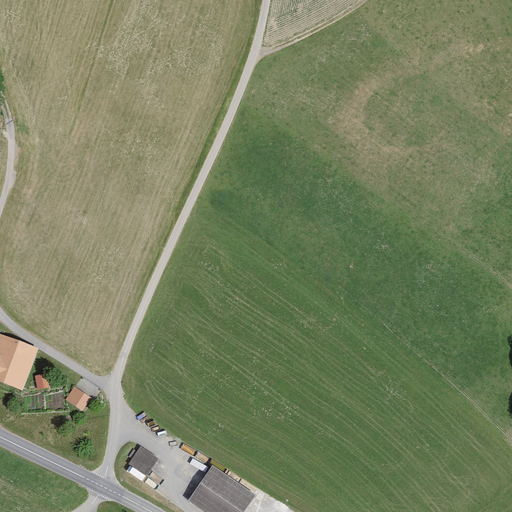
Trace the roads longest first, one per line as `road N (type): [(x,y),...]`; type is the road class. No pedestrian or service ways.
road 1 (unclassified): [(268,0),(238,102),(123,355),(103,486)]
road 2 (track): [(0,218),(13,170),(0,46)]
